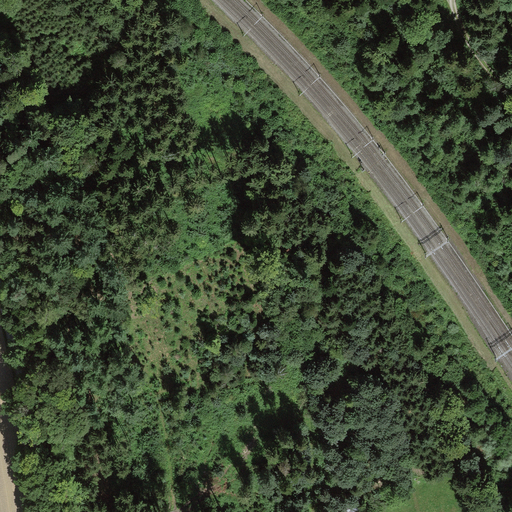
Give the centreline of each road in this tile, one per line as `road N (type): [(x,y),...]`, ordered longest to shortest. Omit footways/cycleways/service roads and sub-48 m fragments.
road 1 (track): [(0,296),(46,511)]
road 2 (track): [(450,0),(511,117)]
